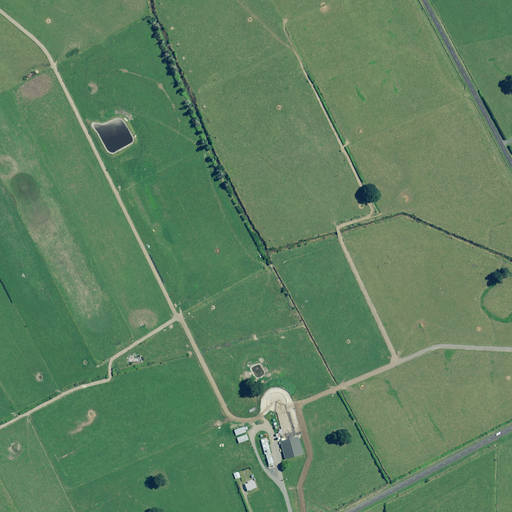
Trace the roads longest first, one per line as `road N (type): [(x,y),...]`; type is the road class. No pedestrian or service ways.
road 1 (unclassified): [(423,0),(511,164)]
road 2 (unclassified): [(350,511),(511,428)]
